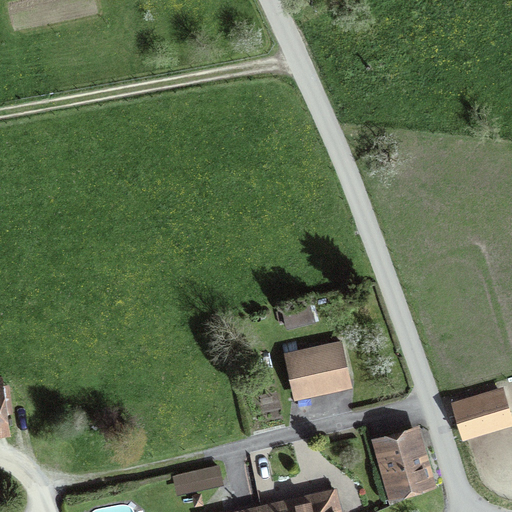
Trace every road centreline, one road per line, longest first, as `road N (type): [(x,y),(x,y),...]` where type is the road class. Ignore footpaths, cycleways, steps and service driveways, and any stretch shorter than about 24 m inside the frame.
road 1 (unclassified): [(0,456),(45,489),(433,400)]
road 2 (unclassified): [(270,0),(433,400)]
road 3 (track): [(297,59),(0,114)]
